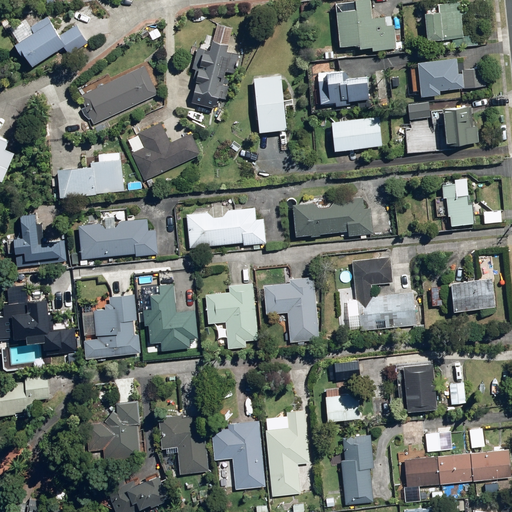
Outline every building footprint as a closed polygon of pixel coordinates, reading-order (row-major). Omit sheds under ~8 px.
[(371,44),(371,47),(395,45),(393,23),(385,23),(384,14),(371,15),(369,0),(354,0),(355,7),(335,9),(338,43),(358,41),(359,45),(371,44)] [(455,35),(456,45),(480,43),(479,35),(476,35),(476,34),(465,34),(463,16),(471,15),(471,8),(462,9),(461,0),(448,0),(439,1),(440,7),(426,9),(428,38),(455,35)] [(23,51),(32,64),(62,44),(68,53),(86,40),(74,23),(58,33),(48,17),(12,41),(20,53),(23,51)] [(13,33),(17,34),(21,33),(23,29),(21,26),(18,24),(14,25),(12,28),(13,33)] [(190,100),(215,106),(217,95),(225,97),(229,84),(223,82),(226,69),(234,70),(238,52),(224,49),(226,41),(210,37),(208,47),(197,45),(192,66),(195,66),(193,77),(195,78),(190,100)] [(109,56),(114,63),(120,58),(115,52),(109,56)] [(463,85),(462,71),(457,72),(455,56),(417,59),(420,93),(438,91),(438,87),(463,85)] [(79,93),(93,122),(157,91),(144,63),(79,93)] [(464,68),(465,71),(466,85),(487,83),(485,66),(464,68)] [(337,100),(337,104),(351,103),(351,99),(370,96),(367,73),(343,76),(342,68),(327,70),(328,78),(320,79),(322,102),(337,100)] [(253,75),(258,129),(285,126),(280,72),(253,75)] [(391,75),(392,85),(399,84),(398,75),(391,75)] [(407,102),(408,117),(429,115),(428,100),(407,102)] [(453,138),(453,141),(477,139),(476,123),(472,124),(471,104),(442,106),(445,138),(453,138)] [(216,117),(220,119),(225,111),(221,109),(216,117)] [(330,119),(333,147),(381,143),(378,114),(330,119)] [(137,130),(138,132),(127,137),(133,150),(130,151),(143,179),(200,152),(190,130),(169,140),(159,120),(137,130)] [(210,131),(214,133),(218,125),(215,123),(210,131)] [(0,176),(12,149),(3,144),(6,137),(0,134),(0,176)] [(103,139),(80,142),(81,152),(105,149),(103,139)] [(231,146),(236,150),(240,145),(233,139),(231,142),(233,143),(231,146)] [(56,165),(58,194),(124,189),(121,155),(90,158),(90,163),(56,165)] [(449,213),(450,223),(474,221),(472,200),(467,200),(466,176),(453,177),(454,181),(441,182),(442,194),(444,194),(446,214),(449,213)] [(146,180),(149,186),(154,183),(151,177),(146,180)] [(349,230),(349,235),(374,232),(372,208),(365,208),(365,207),(364,195),(294,201),(297,234),(349,230)] [(185,212),(188,245),(242,240),(243,243),(266,241),(263,217),(255,218),(254,205),(185,212)] [(482,209),(483,221),(501,220),(501,209),(482,209)] [(14,249),(16,265),(62,260),(59,238),(42,239),(40,219),(34,220),(33,210),(18,212),(21,233),(11,234),(13,250),(14,249)] [(76,222),(79,256),(134,251),(134,254),(158,252),(155,226),(148,227),(147,216),(76,222)] [(357,315),(358,328),(416,323),(413,290),(371,294),(370,282),(392,280),(389,255),(352,258),(355,296),(345,297),(346,308),(342,309),(343,317),(357,315)] [(286,310),(289,340),(318,337),(313,274),(289,277),(289,279),(262,282),(265,313),(286,310)] [(449,279),(451,308),(494,305),(492,276),(449,279)] [(225,320),(227,347),(245,345),(244,339),(258,338),(252,281),(228,283),(228,289),(204,292),(207,322),(225,320)] [(160,340),(161,349),(190,346),(188,337),(197,336),(194,308),(175,310),(172,282),(158,283),(159,291),(149,292),(151,306),(142,307),(143,323),(147,323),(149,341),(160,340)] [(429,285),(430,304),(442,303),(440,284),(429,285)] [(83,337),(84,356),(139,351),(138,333),(134,333),(133,318),(136,318),(134,292),(108,295),(109,302),(104,302),(105,306),(92,307),(92,309),(81,310),(83,332),(94,331),(95,336),(83,337)] [(38,338),(38,351),(75,350),(74,326),(52,327),(51,312),(47,312),(46,297),(25,297),(25,309),(9,310),(10,334),(24,333),(24,339),(38,338)] [(325,334),(325,341),(345,339),(345,332),(325,334)] [(333,361),(335,378),(360,377),(358,359),(333,361)] [(402,363),(407,409),(436,406),(431,360),(402,363)] [(0,412),(13,412),(12,409),(29,408),(28,397),(47,396),(46,369),(24,371),(24,379),(1,381),(1,383),(0,383),(0,412)] [(449,382),(451,403),(465,401),(463,381),(449,382)] [(324,394),(327,419),(359,415),(357,391),(338,393),(337,386),(326,387),(326,394),(324,394)] [(102,446),(103,459),(141,455),(138,423),(140,422),(138,398),(116,401),(116,407),(102,419),(86,420),(88,447),(102,446)] [(265,428),(271,495),(300,492),(297,463),(309,461),(304,408),(286,410),(287,426),(265,428)] [(176,445),(179,473),(207,470),(202,413),(182,415),(182,413),(158,415),(160,446),(176,445)] [(232,457),(234,488),(264,486),(259,418),(227,421),(227,426),(211,427),(213,458),(232,457)] [(469,427),(469,442),(479,442),(479,426),(469,427)] [(450,429),(437,430),(439,449),(452,447),(450,429)] [(427,450),(439,449),(437,430),(425,432),(427,450)] [(340,457),(345,504),(373,500),(370,466),(373,466),(370,431),(341,434),(343,456),(340,457)] [(508,448),(470,451),(472,479),(511,475),(508,448)] [(470,451),(437,454),(439,482),(472,479),(470,451)] [(439,482),(437,454),(404,457),(406,485),(439,482)] [(119,482),(129,510),(149,502),(149,504),(166,498),(156,472),(133,481),(132,478),(119,482)] [(325,497),(326,506),(333,505),(333,496),(325,497)] [(26,511),(63,511),(65,507),(27,503),(26,511)] [(292,504),(293,511),(304,511),(303,503),(292,504)]
